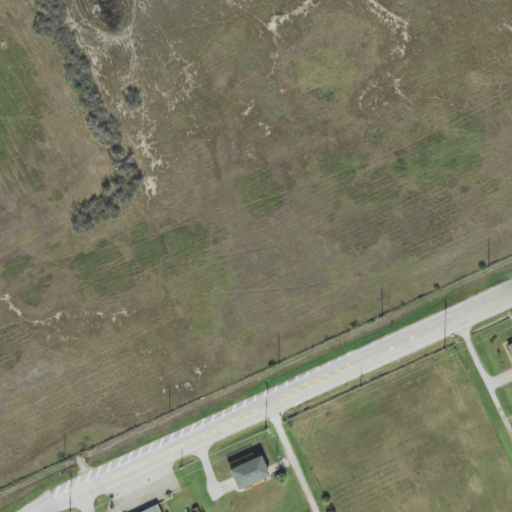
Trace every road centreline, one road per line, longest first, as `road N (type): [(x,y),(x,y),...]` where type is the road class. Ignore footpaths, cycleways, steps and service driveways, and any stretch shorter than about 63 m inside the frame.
road 1 (tertiary): [(511,299),(43,511)]
road 2 (residential): [(458,324),(511,437)]
